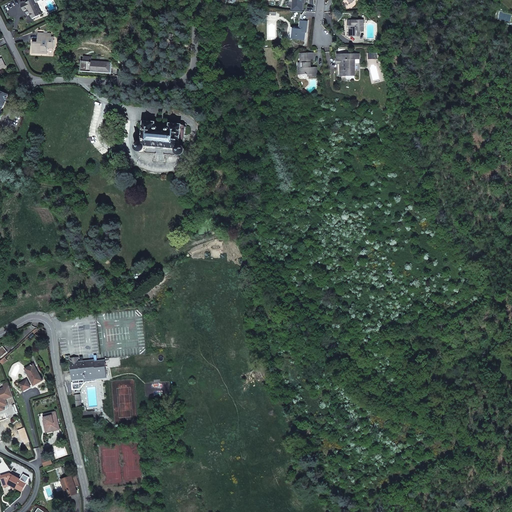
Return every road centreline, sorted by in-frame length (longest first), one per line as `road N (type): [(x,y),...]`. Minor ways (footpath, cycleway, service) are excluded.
road 1 (residential): [(89,511),(52,331),(42,319),(28,319),(0,334)]
road 2 (residential): [(30,85),(187,78),(200,0)]
road 3 (unknown): [(126,110),(129,154),(156,171),(178,167),(191,127),(180,116),(137,110)]
